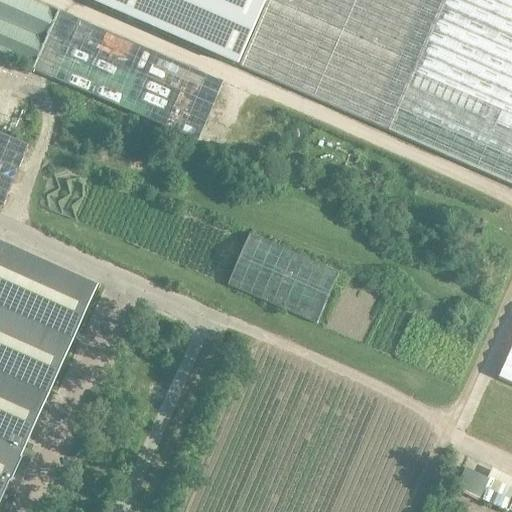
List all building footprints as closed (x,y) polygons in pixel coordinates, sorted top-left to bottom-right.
[(28,0),(0,0),(0,52),(32,67),(55,11),(28,0)] [(238,67),(266,0),(87,0),(87,1),(238,67)] [(511,0),(268,0),(240,67),(511,185),(511,0)] [(58,10),(32,69),(198,141),(224,81),(58,10)] [(0,133),(0,203),(3,205),(29,146),(0,133)] [(333,273),(246,233),(223,285),(310,325),(333,273)] [(0,498),(97,286),(0,242),(0,498)] [(511,344),(497,378),(511,385),(511,344)] [(465,468),(456,487),(482,500),(507,511),(508,511),(509,511),(511,511),(511,478),(502,474),(498,482),(492,480),(492,481),(465,468)]
